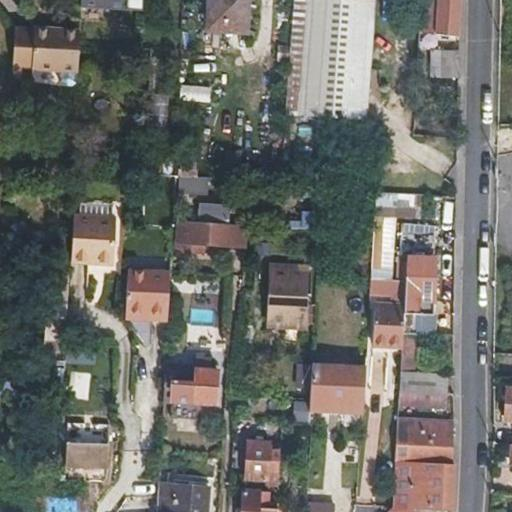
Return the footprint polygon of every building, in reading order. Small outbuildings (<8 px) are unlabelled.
[(206,0),(205,31),(245,33),(246,0),(206,0)] [(370,0),(291,0),(288,45),(283,112),(311,114),(310,121),(339,123),(339,117),(362,119),(366,71),(370,0)] [(420,0),(420,32),(459,34),(458,0),(420,0)] [(11,26),(9,66),(28,67),(30,27),(11,26)] [(28,67),(74,69),(75,48),(77,29),(30,27),(28,67)] [(430,73),(458,74),(458,46),(431,46),(430,73)] [(187,156),(173,155),(172,171),(186,171),(187,156)] [(176,192),(204,193),(204,180),(176,178),(176,192)] [(197,217),(226,218),(226,205),(197,204),(197,217)] [(66,208),(62,256),(105,258),(108,211),(66,208)] [(192,244),(232,246),(233,226),(174,222),(174,243),(180,243),(180,249),(192,249),(192,244)] [(409,222),(405,281),(404,305),(403,332),(416,333),(420,333),(421,313),(432,313),(435,256),(423,256),(422,245),(410,245),(411,233),(423,234),(423,222),(409,222)] [(437,234),(423,234),(411,233),(410,245),(422,245),(423,256),(435,256),(437,234)] [(57,261),(37,260),(36,271),(57,273),(57,261)] [(176,261),(168,260),(167,275),(175,275),(176,261)] [(264,320),(301,322),(303,267),(267,265),(264,320)] [(57,273),(36,271),(34,324),(55,325),(57,273)] [(124,322),(133,322),(136,275),(126,275),(124,322)] [(136,275),(133,322),(165,323),(167,277),(136,275)] [(403,332),(404,305),(374,304),(373,334),(403,335),(403,332)] [(402,346),(399,402),(445,405),(445,378),(414,377),(416,333),(403,332),(403,335),(402,346)] [(403,335),(373,334),(372,345),(402,346),(403,335)] [(310,364),(308,402),(361,404),(364,350),(347,349),(347,365),(310,364)] [(174,361),(164,360),(162,392),(213,395),(214,360),(208,360),(208,352),(200,352),(199,360),(181,358),(181,361),(181,373),(174,372),(174,361)] [(70,394),(88,397),(91,374),(73,372),(70,394)] [(398,418),(398,421),(396,454),(396,463),(401,463),(401,457),(446,459),(448,421),(398,418)] [(66,443),(66,445),(66,464),(66,465),(79,465),(90,466),(106,466),(107,445),(107,425),(67,423),(66,443)] [(323,469),(323,436),(310,437),(311,469),(323,469)] [(277,464),(278,449),(267,448),(266,440),(243,440),(242,463),(265,464),(277,464)] [(278,449),(278,441),(266,440),(267,448),(278,449)] [(386,511),(408,511),(409,507),(411,507),(412,480),(424,481),(424,472),(450,474),(450,465),(423,464),(401,463),(396,463),(396,470),(393,505),(386,511)] [(411,507),(447,509),(450,474),(424,472),(424,481),(412,480),(411,507)] [(202,475),(158,473),(158,476),(157,508),(201,511),(202,475)] [(274,511),(275,510),(262,510),(263,491),(257,490),(257,489),(240,488),(239,511),(274,511)] [(332,511),(333,504),(307,502),(305,511),(332,511)]
